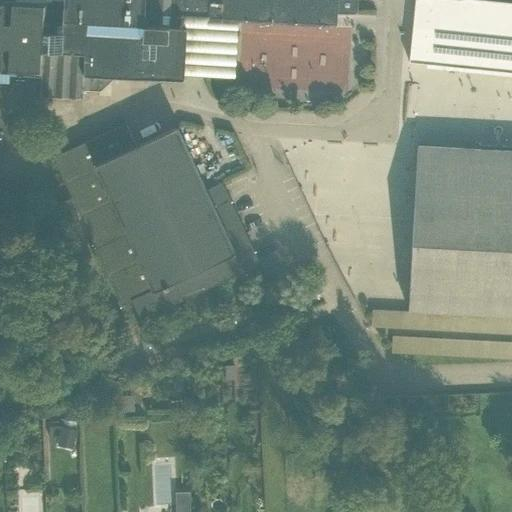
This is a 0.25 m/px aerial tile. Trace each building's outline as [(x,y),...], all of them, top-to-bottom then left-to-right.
[(0,0),(0,82),(9,83),(8,75),(39,77),(39,96),(82,98),(83,89),(100,90),(115,76),(183,79),(187,16),(208,17),(207,20),(335,26),(336,13),(356,13),(356,0),(0,0)] [(408,312),(511,315),(511,0),(410,0),(405,59),(511,69),(511,147),(413,144),(408,312)] [(0,152),(33,120),(25,111),(39,96),(39,77),(8,75),(9,83),(0,82),(0,152)] [(114,122),(58,147),(122,294),(135,288),(145,312),(250,267),(208,171),(193,177),(171,128),(125,148),(114,122)] [(44,431),(43,450),(57,451),(58,432),(44,431)] [(174,511),(174,489),(161,489),(161,511),(174,511)]
